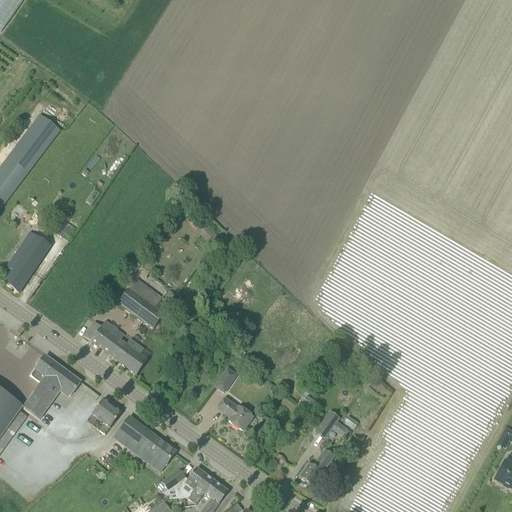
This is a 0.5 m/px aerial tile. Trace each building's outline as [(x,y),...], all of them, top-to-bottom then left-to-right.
[(0,0),(0,33),(23,0),(0,0)] [(0,168),(0,210),(59,132),(39,117),(0,168)] [(196,232),(210,245),(218,236),(204,223),(196,232)] [(12,272),(3,285),(18,295),(50,248),(30,234),(6,268),(12,272)] [(163,316),(129,291),(118,305),(152,331),(163,316)] [(135,377),(147,362),(136,353),(140,348),(130,341),(126,346),(120,342),(125,336),(106,322),(101,328),(94,323),(83,338),(135,377)] [(40,385),(23,409),(22,409),(39,421),(61,391),(70,398),(80,384),(45,357),(41,362),(39,361),(36,365),(38,366),(29,377),(30,378),(40,385)] [(236,378),(227,371),(214,389),(223,395),(236,378)] [(0,439),(22,409),(23,409),(20,407),(0,392),(0,439)] [(366,393),(356,410),(370,418),(380,401),(366,393)] [(97,421),(100,423),(112,407),(103,400),(91,417),(86,423),(92,428),(97,421)] [(224,400),(217,410),(230,420),(228,423),(242,433),(252,419),(238,409),(238,410),(224,400)] [(99,432),(105,437),(121,414),(112,407),(100,423),(104,426),(99,432)] [(346,430),(337,424),(339,420),(329,413),(314,434),(324,442),(332,431),(334,433),(336,430),(343,435),(346,430)] [(175,454),(128,419),(113,439),(149,466),(153,460),(164,468),(175,454)] [(508,443),(511,444),(511,434),(504,430),(496,446),(504,451),(508,443)] [(323,475),(322,475),(334,458),(326,452),(314,469),(308,465),(299,479),(311,488),(315,481),(317,482),(323,475)] [(511,459),(509,458),(506,463),(505,462),(494,481),(504,487),(505,485),(508,487),(508,489),(511,490),(511,459)] [(178,494),(183,497),(183,498),(187,501),(191,497),(190,497),(205,476),(196,469),(186,482),(187,483),(178,494)] [(162,484),(168,492),(185,480),(179,472),(162,484)] [(191,497),(187,501),(195,507),(203,496),(204,497),(215,483),(205,476),(190,497),(191,497)] [(228,493),(222,489),(215,483),(204,497),(210,501),(201,511),(213,511),(215,510),(228,493)]
